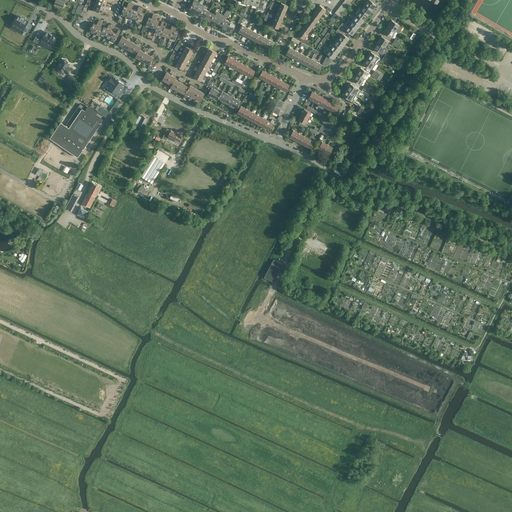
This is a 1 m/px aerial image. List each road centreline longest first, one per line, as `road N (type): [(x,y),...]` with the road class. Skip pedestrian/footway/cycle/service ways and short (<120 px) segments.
road 1 (unclassified): [(276,142),(144,82),(122,56),(25,0)]
road 2 (track): [(206,348),(157,333),(97,472),(139,489)]
road 3 (unclassified): [(511,250),(330,171)]
road 4 (track): [(69,217),(94,158),(144,82)]
road 5 (residential): [(503,68),(386,6)]
